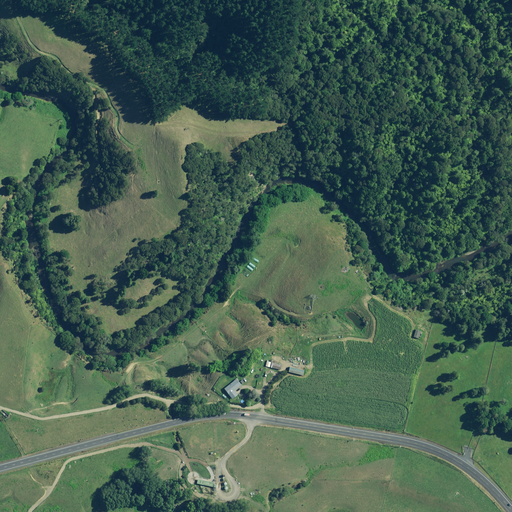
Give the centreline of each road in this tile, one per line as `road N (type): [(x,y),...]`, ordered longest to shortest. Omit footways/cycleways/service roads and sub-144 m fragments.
road 1 (primary): [(0,468),(192,417),(232,414),(430,446),(467,465),(511,509)]
road 2 (track): [(0,406),(40,417),(151,394),(169,398),(187,456)]
road 3 (track): [(222,464),(147,443),(99,451),(72,458),(32,511)]
